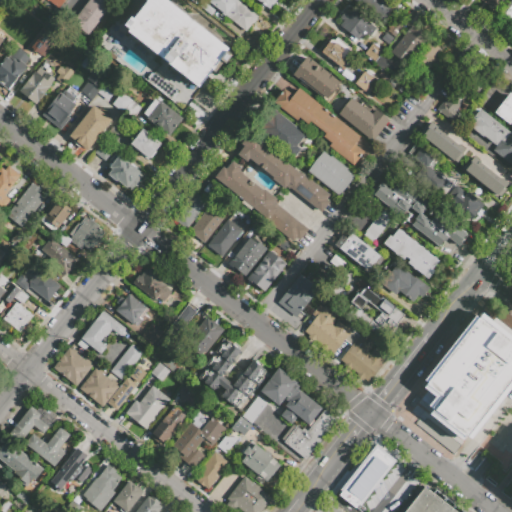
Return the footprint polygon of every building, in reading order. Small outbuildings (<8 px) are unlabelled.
[(65,0),(58,9),(46,0),(65,0)] [(86,0),(68,24),(85,37),(106,10),(109,12),(119,0),(86,0)] [(125,31),(127,29),(122,24),(129,15),(132,17),(146,0),(168,0),(228,45),(225,48),(232,53),(225,63),(222,60),(213,72),(210,69),(197,86),(125,31)] [(206,0),(206,1),(245,32),(252,23),(253,23),(258,16),(237,0),(206,0)] [(256,0),(268,9),(275,0),(256,0)] [(379,24),(390,10),(393,12),(398,6),(390,0),(354,0),(366,9),(364,12),(379,24)] [(481,0),(500,0),(493,9),(481,0)] [(510,0),(511,0),(511,20),(501,12),(510,0)] [(339,18),(342,21),(339,24),(357,40),(364,31),(370,35),(376,28),(353,8),(348,14),(345,11),(339,18)] [(403,24),(394,17),(385,30),(394,37),(403,24)] [(411,25),(427,37),(403,66),(388,54),(411,25)] [(45,28),(58,38),(44,56),(31,47),(45,28)] [(329,41),(328,41),(320,52),(342,68),(347,62),(342,59),(350,48),(336,37),(334,40),(333,39),(331,39),(330,40),(329,40),(329,41)] [(430,40),(412,61),(426,72),(430,67),(434,71),(443,60),(435,53),(439,47),(430,40)] [(372,43),(383,51),(375,61),(364,53),(372,43)] [(27,67),(8,91),(2,86),(3,85),(0,82),(0,64),(6,56),(9,58),(17,48),(31,60),(26,66),(27,67)] [(307,56),(340,83),(337,87),(340,89),(333,98),(331,96),(328,100),(299,77),(297,79),(292,75),(307,56)] [(91,100),(80,92),(88,81),(86,79),(90,74),(85,71),(93,60),(109,72),(98,87),(99,88),(91,100)] [(66,65),(73,71),(62,84),(56,79),(59,75),(55,72),(60,66),(63,69),(66,65)] [(38,66),(54,79),(35,104),(19,91),(38,66)] [(145,80),(154,69),(180,89),(171,100),(145,80)] [(345,69),(355,77),(351,83),(341,75),(345,69)] [(364,70),(375,78),(373,80),(376,82),(367,94),(354,84),(364,70)] [(436,110),(454,123),(460,114),(456,110),(468,94),(472,97),(480,86),(460,72),(434,108),(436,110)] [(413,73),(424,82),(419,89),(408,80),(413,73)] [(107,100),(115,90),(105,83),(97,93),(107,100)] [(60,92),(61,93),(64,89),(65,90),(69,86),(78,94),(72,102),(75,105),(67,115),(70,117),(59,129),(51,122),(49,125),(44,121),(46,119),(41,115),(60,92)] [(298,89),(293,95),(284,88),(272,104),(295,122),(298,118),(307,125),(309,122),(324,133),(322,136),(330,143),(327,146),(355,167),(365,154),(354,145),(361,137),(298,89)] [(511,94),(509,92),(494,113),(509,124),(511,120),(511,125),(511,127),(511,94)] [(112,104),(122,113),(124,111),(133,119),(141,109),(121,93),(112,104)] [(350,97),(371,113),(374,108),(389,119),(373,141),(337,114),(350,97)] [(182,118),(168,135),(146,118),(148,116),(144,113),(154,99),(159,103),(160,101),(182,118)] [(92,105),(111,120),(87,149),(82,145),(79,148),(72,142),(74,140),(68,135),(92,105)] [(271,108),(305,135),(297,145),(301,148),(292,159),(254,129),(271,108)] [(480,108),(510,132),(503,142),(501,140),(497,146),(484,136),(482,137),(470,127),(475,120),(472,118),(480,108)] [(115,123),(125,130),(114,144),(105,137),(115,123)] [(421,136),(431,123),(464,150),(461,154),(462,154),(455,163),(421,136)] [(129,144),(149,159),(161,142),(142,127),(129,144)] [(250,132),(329,195),(326,199),(329,202),(324,209),(321,206),(317,210),(288,186),(285,189),(248,160),(247,162),(237,154),(243,147),(240,144),(250,132)] [(492,152),(511,167),(511,133),(510,132),(503,142),(501,140),(497,146),(492,152)] [(103,141),(113,149),(104,160),(94,152),(103,141)] [(453,217),(457,213),(468,221),(481,204),(429,163),(436,154),(422,143),(398,174),(453,217)] [(322,151),(330,157),(331,156),(347,168),(346,170),(354,176),(339,196),(307,171),(322,151)] [(462,168),(473,154),(508,183),(496,197),(462,168)] [(119,155),(109,167),(112,169),(108,174),(116,181),(117,181),(126,188),(127,186),(131,189),(142,176),(138,173),(141,169),(126,157),(124,159),(119,155)] [(213,177),(291,241),(294,237),(297,240),(306,229),(273,201),(275,199),(239,169),(241,167),(232,159),(225,168),(222,166),(213,177)] [(8,170),(1,179),(0,178),(0,209),(2,211),(23,183),(20,180),(23,176),(13,169),(11,172),(8,170)] [(453,217),(398,174),(389,186),(383,181),(372,194),(406,221),(411,213),(408,211),(410,208),(417,214),(413,220),(414,221),(411,225),(440,247),(446,239),(457,247),(466,235),(450,222),(453,217)] [(44,198),(21,227),(6,214),(31,182),(41,190),(38,193),(44,198)] [(171,217),(186,229),(202,208),(200,206),(204,200),(195,193),(190,199),(186,196),(171,217)] [(72,209),(53,231),(41,220),(56,203),(60,207),(64,202),(72,209)] [(189,231),(204,242),(225,215),(210,204),(189,231)] [(104,231),(99,238),(102,240),(97,247),(94,244),(89,250),(82,245),(80,248),(69,240),(65,246),(55,238),(60,231),(69,238),(82,221),(74,215),(80,207),(87,213),(85,216),(104,231)] [(384,212),(393,219),(382,233),(384,234),(376,243),(366,235),(384,212)] [(230,214),(206,245),(221,258),(243,231),(240,230),(244,225),(230,214)] [(399,227),(439,260),(432,270),(434,272),(427,280),(382,243),(389,234),(391,236),(399,227)] [(18,231),(25,236),(16,247),(10,242),(18,231)] [(350,232),(384,259),(374,271),(371,268),(368,272),(333,244),(341,234),(346,238),(350,232)] [(64,276),(68,271),(71,273),(76,266),(73,264),(78,258),(49,237),(36,255),(64,276)] [(249,237),(228,264),(244,276),(267,247),(256,238),(254,241),(249,237)] [(275,244),(281,237),(291,244),(285,252),(275,244)] [(0,264),(13,248),(0,238),(0,264)] [(268,249),(285,264),(263,291),(256,285),(255,286),(245,278),(268,249)] [(328,261),(334,254),(345,262),(339,270),(328,261)] [(391,271),(388,269),(381,279),(384,281),(382,284),(395,294),(398,291),(412,302),(418,295),(421,297),(429,287),(397,263),(391,271)] [(146,268),(140,276),(138,274),(132,283),(154,300),(157,297),(163,302),(171,291),(164,286),(166,285),(162,282),(163,280),(146,268)] [(23,279),(18,285),(28,293),(31,289),(45,300),(57,284),(39,270),(29,283),(23,279)] [(0,299),(2,297),(10,303),(14,298),(22,304),(28,296),(0,274),(0,299)] [(299,274),(318,289),(295,317),(277,302),(299,274)] [(364,286),(359,293),(357,292),(344,309),(383,340),(403,314),(381,297),(380,298),(364,286)] [(129,293),(148,309),(140,318),(143,320),(137,327),(115,309),(119,305),(115,302),(120,296),(124,299),(129,293)] [(332,315),(328,312),(330,311),(323,306),(322,307),(319,304),(311,314),(314,317),(304,331),(314,339),(332,315)] [(17,305),(4,321),(21,334),(34,318),(17,305)] [(164,352),(196,311),(187,305),(155,345),(164,352)] [(128,330),(103,310),(76,342),(85,349),(88,345),(100,354),(107,346),(100,341),(104,336),(105,336),(110,330),(121,339),(128,330)] [(467,441),(509,389),(511,391),(511,336),(481,312),(477,318),(475,317),(420,385),(434,397),(427,405),(432,409),(428,415),(460,441),(463,438),(467,441)] [(205,315),(214,322),(216,319),(220,322),(217,325),(223,330),(205,353),(203,352),(201,355),(184,342),(205,315)] [(344,324),(338,319),(333,325),(331,324),(336,318),(332,315),(314,339),(325,348),(344,324)] [(325,348),(333,353),(343,340),(350,345),(358,335),(351,330),(352,328),(345,322),(344,324),(325,348)] [(151,323),(156,327),(157,325),(161,328),(160,330),(163,333),(151,347),(139,337),(151,323)] [(370,352),(369,350),(371,347),(365,342),(367,339),(359,334),(358,335),(350,345),(339,360),(354,372),(370,352)] [(223,337),(215,347),(217,348),(195,376),(213,390),(218,384),(225,389),(220,396),(234,407),(245,394),(248,396),(267,372),(261,367),(263,364),(256,359),(254,361),(253,360),(243,372),(240,370),(235,376),(237,378),(233,383),(223,375),(226,371),(228,372),(233,365),(231,363),(241,351),(238,349),(240,346),(234,342),(232,344),(223,337)] [(132,344),(143,353),(121,379),(110,371),(132,344)] [(69,347),(71,349),(72,347),(77,351),(76,353),(84,360),(86,358),(90,362),(89,363),(92,366),(76,386),(53,367),(69,347)] [(372,349),(370,352),(354,372),(356,373),(355,375),(362,380),(364,378),(369,382),(386,360),(372,349)] [(162,364),(172,372),(182,359),(171,351),(162,364)] [(159,362),(170,371),(162,382),(151,373),(159,362)] [(106,402),(116,410),(147,373),(137,364),(106,402)] [(321,408),(307,426),(296,417),(290,425),(279,416),(285,408),(283,407),(285,404),(283,402),(279,407),(259,391),(278,367),(296,381),(295,383),(299,386),(297,389),(321,408)] [(95,368),(97,370),(98,368),(103,372),(102,374),(111,381),(112,379),(117,383),(115,385),(118,387),(101,407),(78,388),(95,368)] [(186,385),(200,396),(191,406),(178,395),(186,385)] [(159,391),(136,422),(125,413),(135,400),(138,403),(151,386),(159,391)] [(159,391),(169,399),(146,429),(136,422),(159,391)] [(257,397),(266,404),(250,424),(241,416),(257,397)] [(31,405),(9,434),(20,442),(33,426),(44,434),(55,419),(39,406),(36,410),(31,405)] [(318,417),(328,405),(340,415),(331,427),(318,417)] [(151,434),(164,444),(186,415),(180,411),(181,410),(175,406),(168,416),(166,415),(151,434)] [(198,411),(171,445),(181,453),(179,456),(195,469),(205,456),(196,449),(202,441),(210,447),(226,428),(211,417),(209,420),(198,411)] [(241,416),(230,428),(237,433),(238,431),(244,436),(252,425),(250,424),(241,416)] [(313,423),(326,433),(331,427),(318,417),(313,423)] [(313,423),(307,431),(320,441),(326,433),(313,423)] [(296,426),(301,430),(303,428),(307,431),(320,441),(305,459),(283,442),(296,426)] [(59,427),(46,444),(33,434),(24,445),(54,467),(65,452),(60,448),(69,435),(59,427)] [(225,435),(216,447),(225,454),(239,438),(225,435)] [(27,456),(6,441),(0,449),(0,461),(15,472),(27,456)] [(250,441),(278,462),(277,464),(279,466),(266,482),(238,460),(241,457),(237,453),(242,446),(245,448),(250,441)] [(335,494),(356,509),(393,459),(372,443),(335,494)] [(75,447),(49,482),(59,489),(67,479),(70,481),(74,477),(80,482),(90,468),(84,463),(82,466),(79,464),(86,455),(75,447)] [(214,451),(226,461),(222,466),(224,468),(207,488),(193,477),(214,451)] [(12,475),(26,485),(32,477),(35,479),(43,468),(27,456),(15,472),(12,475)] [(114,491),(100,510),(81,496),(96,477),(97,478),(108,464),(116,471),(115,472),(122,478),(112,490),(114,491)] [(258,511),(270,498),(243,476),(226,498),(228,500),(225,504),(233,510),(236,506),(242,511),(258,511)] [(0,479),(0,497),(1,498),(8,488),(2,483),(3,482),(0,479)] [(142,492),(125,511),(112,501),(129,481),(142,492)] [(404,511),(424,486),(447,504),(440,511),(404,511)] [(20,492),(15,499),(27,507),(32,500),(20,492)] [(135,511),(148,496),(149,498),(152,494),(160,501),(158,504),(162,507),(157,511),(135,511)] [(1,511),(7,503),(13,507),(9,511),(1,511)]
